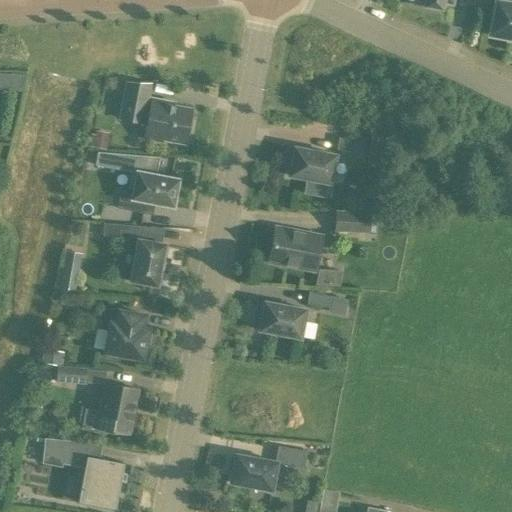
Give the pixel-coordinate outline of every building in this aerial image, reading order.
[(425,5),(440,8),(441,1),(450,3),(450,0),(422,0),(426,1),(425,5)] [(495,1),(488,36),(506,40),(506,41),(511,41),(511,0),(509,0),(508,3),(495,1)] [(0,74),(0,89),(11,90),(12,76),(0,74)] [(190,110),(162,104),(163,101),(151,99),(151,100),(147,99),(150,85),(126,83),(119,119),(142,123),(142,122),(146,123),(143,139),(161,143),(161,140),(184,144),(190,110)] [(92,131),(91,144),(106,145),(107,132),(92,131)] [(335,149),(359,154),(361,142),(338,137),(335,149)] [(293,148),(293,151),(289,150),(287,163),(290,163),(288,175),(306,179),(303,194),(325,198),(328,183),(329,183),(334,155),(293,148)] [(118,154),(99,152),(96,166),(115,170),(118,154)] [(117,209),(146,214),(148,203),(172,207),(177,179),(136,172),(133,189),(121,186),(117,209)] [(335,210),(334,231),(369,233),(369,232),(374,232),(375,215),(369,215),(370,212),(335,210)] [(127,237),(137,240),(140,225),(127,224),(103,223),(102,236),(125,237),(127,237)] [(274,228),(268,262),(314,271),(320,237),(274,228)] [(137,240),(127,237),(125,237),(122,250),(134,252),(129,281),(156,286),(164,245),(137,240)] [(58,289),(74,292),(79,270),(63,267),(58,289)] [(340,287),(342,270),(318,267),(316,284),(340,287)] [(332,297),(308,292),(306,304),(330,309),(332,297)] [(261,319),(258,331),(299,339),(305,310),(264,303),(263,306),(260,305),(257,318),(261,319)] [(144,315),(117,310),(115,323),(109,321),(103,353),(106,353),(105,358),(118,360),(118,356),(142,360),(148,329),(142,328),(144,315)] [(56,366),(55,381),(105,383),(105,371),(87,370),(87,368),(56,366)] [(134,403),(136,389),(105,383),(99,411),(84,408),(80,429),(97,432),(98,429),(128,435),(130,420),(132,414),(133,409),(134,403)] [(123,464),(86,457),(74,456),(75,442),(43,439),(42,454),(64,456),(62,464),(84,468),(77,502),(114,509),(123,464)] [(275,464),(301,469),(305,451),(277,446),(274,463),(235,455),(234,458),(231,458),(228,471),(231,471),(229,483),(270,491),(275,464)] [(324,488),(318,511),(333,511),(338,491),(324,488)]
